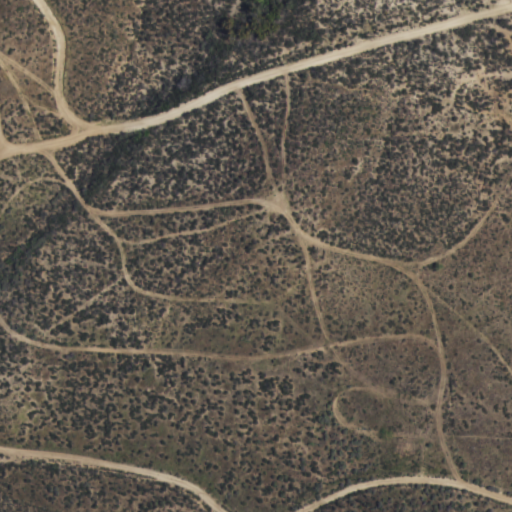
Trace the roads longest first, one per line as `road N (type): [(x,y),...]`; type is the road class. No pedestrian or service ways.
road 1 (track): [(511,4),(252,77),(148,119),(0,152)]
road 2 (track): [(0,447),(151,470),(188,482),(217,511)]
road 3 (track): [(303,511),(359,485),(410,479),(511,502)]
